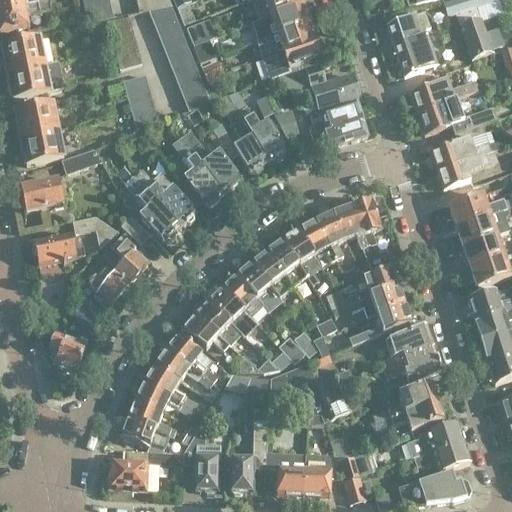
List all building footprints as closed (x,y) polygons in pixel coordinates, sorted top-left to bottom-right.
[(0,0),(0,12),(23,8),(24,9),(38,6),(37,5),(48,3),(46,0),(0,0)] [(109,6),(107,0),(81,0),(84,11),(109,6)] [(139,17),(148,15),(171,10),(167,0),(160,0),(137,5),(139,17)] [(258,25),(303,8),(300,0),(264,0),(265,2),(252,7),(258,25)] [(398,0),(388,0),(389,0),(390,4),(382,7),(385,17),(402,11),(398,0)] [(407,9),(425,4),(423,0),(413,0),(414,1),(406,4),(407,9)] [(460,0),(443,5),(447,18),(448,20),(456,18),(460,32),(472,64),(493,57),(492,53),(503,49),(496,32),(485,36),(481,24),(479,25),(475,12),(501,4),(499,0),(460,0)] [(37,5),(38,6),(40,15),(50,13),(48,3),(37,5)] [(109,6),(84,11),(87,27),(112,22),(109,6)] [(184,28),(196,23),(189,6),(177,11),(184,28)] [(23,8),(0,12),(0,37),(28,32),(24,9),(23,8)] [(276,37),(309,26),(303,8),(258,25),(251,27),(254,34),(261,31),(262,32),(273,28),(276,37)] [(175,21),(171,10),(148,15),(154,29),(175,21)] [(387,29),(393,46),(420,36),(421,41),(427,39),(427,38),(439,34),(438,31),(446,28),(450,27),(448,20),(447,18),(433,23),(434,26),(428,28),(425,17),(387,29)] [(180,32),(175,21),(154,29),(159,40),(180,32)] [(129,22),(128,22),(107,28),(110,40),(132,34),(129,22)] [(207,44),(215,41),(208,23),(186,32),(193,50),(207,44)] [(268,51),(271,59),(316,44),(309,26),(276,37),(280,46),(268,51)] [(452,44),(446,28),(438,31),(439,34),(444,47),(452,44)] [(159,40),(163,51),(184,42),(180,32),(159,40)] [(135,45),(132,34),(110,40),(113,52),(135,45)] [(420,36),(393,46),(404,80),(437,70),(427,39),(421,41),(420,36)] [(7,77),(45,69),(39,42),(2,50),(7,77)] [(188,53),(184,42),(163,51),(167,62),(188,53)] [(207,44),(193,50),(199,67),(214,61),(207,44)] [(289,73),(317,63),(322,61),(316,44),(271,59),(264,62),(271,82),(277,80),(290,75),(289,73)] [(113,52),(117,63),(138,57),(135,45),(113,52)] [(511,70),(511,50),(499,55),(505,73),(511,70)] [(167,62),(172,72),(193,64),(188,53),(167,62)] [(142,69),(138,57),(117,63),(120,75),(142,69)] [(325,87),(317,63),(289,73),(290,75),(277,80),(278,81),(279,84),(281,86),(283,89),(284,90),(287,91),(288,92),(291,93),(292,94),(295,95),(300,95),(303,95),(304,95),(307,94),(311,93),(319,116),(320,116),(356,104),(359,103),(352,79),(325,87)] [(197,75),(193,64),(172,72),(176,83),(197,75)] [(207,86),(223,78),(216,64),(200,71),(207,86)] [(50,97),(45,69),(7,77),(13,104),(50,97)] [(176,83),(180,94),(201,85),(197,75),(176,83)] [(123,86),(126,98),(148,92),(145,80),(123,86)] [(446,83),(409,96),(416,117),(453,104),(453,103),(477,94),(473,85),(450,93),(446,83)] [(205,96),(204,92),(201,85),(180,94),(185,105),(205,96)] [(221,100),(217,88),(204,92),(205,96),(209,104),(221,100)] [(126,98),(130,109),(151,103),(148,92),(126,98)] [(237,95),(227,100),(268,167),(274,163),(275,165),(284,160),(283,157),(285,155),(267,125),(258,131),(237,95)] [(210,107),(209,104),(205,96),(185,105),(189,115),(210,107)] [(261,171),(268,167),(227,100),(227,99),(217,104),(240,142),(232,147),(250,178),(253,176),(256,178),(261,175),(261,171)] [(265,101),(255,105),(263,121),(272,117),(265,101)] [(130,109),(133,120),(154,114),(151,103),(130,109)] [(453,104),(416,117),(425,140),(451,131),(453,138),(496,123),(492,111),(461,122),(462,125),(452,129),(448,119),(460,114),(456,103),(453,104)] [(309,132),(313,142),(363,126),(356,104),(320,116),(324,128),(309,132)] [(21,142),(58,135),(52,108),(15,115),(21,142)] [(136,131),(158,125),(154,114),(133,120),(136,131)] [(282,131),(294,126),(291,116),(279,121),(282,131)] [(298,136),(294,126),(282,131),(285,140),(298,136)] [(317,156),(368,140),(363,126),(313,142),(317,156)] [(220,128),(213,133),(222,148),(229,144),(220,128)] [(63,162),(58,135),(21,142),(26,170),(63,162)] [(190,136),(181,142),(223,197),(229,192),(232,194),(237,191),(237,187),(240,185),(218,157),(210,163),(200,149),(190,136)] [(173,148),(184,162),(182,163),(193,176),(185,182),(193,193),(205,210),(207,209),(210,210),(218,204),(218,201),(223,197),(181,142),(173,148)] [(457,145),(430,155),(437,174),(493,154),(505,150),(505,149),(506,149),(505,145),(503,146),(502,142),(487,147),(487,146),(475,149),(476,150),(461,155),(457,145)] [(493,154),(437,174),(443,194),(471,184),(467,174),(497,164),(493,154)] [(102,168),(94,155),(62,167),(66,179),(102,168)] [(142,175),(134,182),(143,193),(180,232),(186,227),(189,228),(193,224),(192,221),(196,218),(182,203),(188,197),(178,186),(172,192),(160,179),(152,186),(142,175)] [(126,189),(129,193),(148,214),(140,220),(164,246),(167,244),(170,245),(174,241),(173,238),(180,232),(143,193),(134,182),(126,189)] [(64,208),(60,193),(58,184),(20,192),(25,216),(64,208)] [(483,198),(449,210),(456,231),(490,219),(483,198)] [(360,207),(352,210),(368,251),(369,250),(373,260),(366,262),(371,274),(390,266),(385,255),(379,258),(371,236),(380,233),(370,204),(369,205),(367,204),(361,205),(360,207)] [(333,216),(345,244),(355,240),(359,253),(361,252),(366,262),(373,260),(369,250),(368,251),(352,210),(344,212),(341,211),(335,214),(333,216)] [(324,221),(315,225),(336,263),(343,259),(336,248),(345,244),(333,216),(331,215),(325,218),(324,221)] [(490,219),(456,231),(463,251),(497,239),(490,219)] [(130,220),(120,230),(141,249),(150,239),(130,220)] [(96,234),(100,253),(116,235),(96,222),(73,227),(75,238),(96,234)] [(300,231),(299,234),(315,260),(323,256),(328,267),(336,263),(315,225),(308,229),(305,229),(300,231)] [(315,260),(299,234),(296,234),(291,236),(290,239),(282,245),(306,281),(313,276),(321,271),(315,260)] [(74,252),(71,238),(33,246),(34,248),(33,250),(34,257),(37,259),(39,269),(84,260),(82,251),(74,252)] [(497,239),(463,251),(470,271),(504,260),(497,239)] [(113,277),(127,289),(149,267),(120,241),(110,251),(124,265),(113,277)] [(306,281),(282,245),(275,250),(272,250),(267,253),(267,256),(291,291),(292,291),(293,291),(300,286),(307,281),(306,281)] [(258,262),(251,268),(278,303),(284,298),(283,297),(291,291),(267,256),(263,256),(258,259),(258,262)] [(504,260),(470,271),(477,291),(511,280),(504,260)] [(236,280),(256,303),(264,296),(272,307),(278,303),(251,268),(245,273),(241,273),(237,277),(236,280)] [(348,310),(398,289),(395,281),(396,278),(394,272),(392,271),(391,270),(363,281),(367,293),(354,298),(353,297),(345,300),(341,301),(338,294),(325,300),(331,315),(331,314),(332,317),(343,312),(342,310),(347,308),(348,310)] [(343,276),(346,284),(357,279),(353,272),(343,276)] [(127,289),(113,277),(105,286),(96,279),(93,282),(85,275),(78,283),(96,298),(94,301),(108,313),(127,289)] [(313,276),(306,281),(307,281),(312,289),(319,285),(313,276)] [(229,287),(222,293),(252,325),(258,320),(249,310),(256,303),(236,280),(233,281),(229,284),(229,287)] [(376,319),(403,307),(405,304),(403,298),(401,297),(398,289),(348,310),(350,317),(372,308),(376,319)] [(208,304),(208,307),(230,328),(237,320),(246,330),(246,331),(252,338),(250,340),(258,349),(267,342),(252,326),(252,325),(222,293),(216,299),(213,299),(208,304)] [(468,303),(475,325),(511,312),(511,298),(510,299),(511,302),(500,306),(496,294),(468,303)] [(104,321),(89,307),(84,303),(76,312),(96,330),(104,321)] [(202,314),(195,321),(218,340),(220,338),(231,348),(241,339),(230,328),(208,307),(205,307),(201,311),(202,314)] [(403,307),(376,319),(380,330),(368,335),(371,342),(410,325),(407,318),(409,315),(406,309),(403,307)] [(511,312),(475,325),(481,345),(510,336),(506,325),(511,323),(511,312)] [(213,346),(223,355),(228,350),(218,340),(195,321),(190,327),(186,327),(183,331),(183,334),(182,335),(206,354),(213,346)] [(328,324),(315,330),(321,341),(334,335),(328,324)] [(434,353),(426,328),(395,340),(401,358),(383,364),(386,373),(434,353)] [(77,375),(87,347),(56,336),(50,352),(60,355),(55,367),(77,375)] [(488,367),(511,358),(511,343),(510,336),(481,345),(488,367)] [(303,337),(293,344),(308,362),(317,354),(303,337)] [(172,347),(167,354),(215,390),(218,385),(204,375),(205,374),(195,366),(202,356),(179,339),(178,340),(175,340),(172,344),(172,347)] [(303,359),(288,342),(278,351),(293,368),(303,359)] [(321,342),(312,346),(317,354),(321,362),(328,359),(321,342)] [(434,353),(386,373),(388,378),(392,377),(394,381),(407,376),(410,387),(442,374),(440,371),(441,370),(437,361),(436,357),(435,354),(434,354),(434,353)] [(158,362),(153,369),(179,386),(185,377),(196,386),(196,385),(210,396),(215,390),(167,354),(161,362),(158,362)] [(279,374),(290,366),(281,357),(271,366),(279,374)] [(511,358),(488,367),(495,387),(511,381),(511,358)] [(262,377),(242,363),(239,368),(239,377),(262,377)] [(257,374),(262,377),(278,374),(268,364),(257,374)] [(290,389),(312,380),(307,368),(284,377),(290,389)] [(173,394),(179,386),(153,369),(148,376),(149,379),(145,387),(194,413),(197,407),(185,400),(173,394)] [(337,382),(340,390),(352,385),(347,373),(335,378),(337,382)] [(270,383),(270,384),(270,389),(269,396),(268,416),(306,418),(318,419),(322,428),(330,424),(316,390),(312,380),(290,389),(284,377),(270,383)] [(245,394),(249,383),(232,380),(226,391),(245,394)] [(249,383),(245,394),(246,394),(269,396),(270,389),(270,384),(270,383),(250,382),(249,383)] [(337,382),(316,390),(330,424),(351,416),(340,390),(337,382)] [(138,395),(134,404),(162,417),(167,408),(178,414),(178,413),(191,419),(194,413),(145,387),(140,395),(138,395)] [(371,430),(437,405),(434,398),(436,395),(434,390),(431,389),(430,387),(398,399),(402,409),(372,420),(374,428),(371,429),(371,430)] [(511,400),(500,404),(507,426),(511,423),(511,400)] [(132,414),(128,424),(168,439),(168,440),(172,441),(175,434),(170,432),(171,432),(158,427),(162,417),(134,404),(131,411),(132,414)] [(394,433),(393,430),(406,425),(410,435),(443,423),(442,420),(444,418),(442,413),(439,412),(437,405),(371,430),(375,440),(394,433)] [(322,432),(322,428),(318,419),(306,418),(306,431),(322,432)] [(147,451),(146,456),(161,457),(162,454),(163,454),(168,440),(168,439),(128,424),(126,431),(123,431),(121,438),(122,440),(122,441),(123,442),(124,445),(130,447),(132,446),(147,451)] [(417,439),(423,459),(463,445),(457,426),(417,439)] [(253,428),(252,463),(230,463),(229,496),(231,496),(233,499),(240,499),(242,496),(252,497),(253,473),(264,473),(264,472),(265,457),(265,447),(266,447),(267,429),(253,428)] [(189,432),(181,444),(190,447),(197,437),(189,432)] [(218,496),(219,464),(220,464),(221,450),(205,449),(205,437),(198,435),(190,447),(183,459),(182,471),(195,471),(194,495),(204,495),(206,498),(212,498),(214,495),(218,496)] [(343,440),(330,445),(337,462),(350,457),(343,440)] [(438,476),(470,466),(463,445),(423,459),(413,463),(416,471),(435,465),(438,476)] [(182,458),(161,457),(146,456),(145,468),(110,467),(110,478),(109,479),(108,481),(107,482),(107,484),(107,486),(108,488),(108,489),(109,490),(109,493),(156,496),(158,469),(182,470),(182,458)] [(304,459),(265,457),(264,472),(277,473),(276,500),(286,500),(286,499),(291,499),(296,500),(300,499),(302,500),(303,472),(304,459)] [(355,480),(350,464),(338,468),(343,484),(355,480)] [(303,472),(302,500),(303,500),(308,501),(313,500),(318,500),(318,502),(328,502),(330,474),(303,472)] [(455,486),(451,476),(417,487),(409,490),(374,501),(378,511),(404,511),(450,506),(450,507),(451,507),(468,502),(470,497),(466,486),(461,484),(455,486)] [(344,486),(350,508),(365,504),(359,482),(344,486)]
